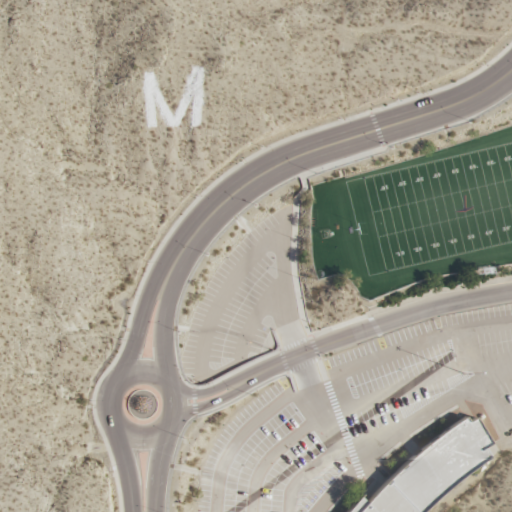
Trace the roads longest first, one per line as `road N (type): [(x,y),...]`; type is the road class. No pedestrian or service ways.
road 1 (tertiary): [(174,261),(201,224),(260,174),(451,106),(511,68)]
road 2 (residential): [(511,292),(428,309),(239,383)]
road 3 (tertiary): [(158,435),(175,411),(169,384),(145,370),(120,376),(106,399),(112,425),(138,440),(158,435)]
road 4 (tertiary): [(174,261),(152,284),(120,376)]
road 5 (tertiary): [(167,382),(161,324),(174,261)]
